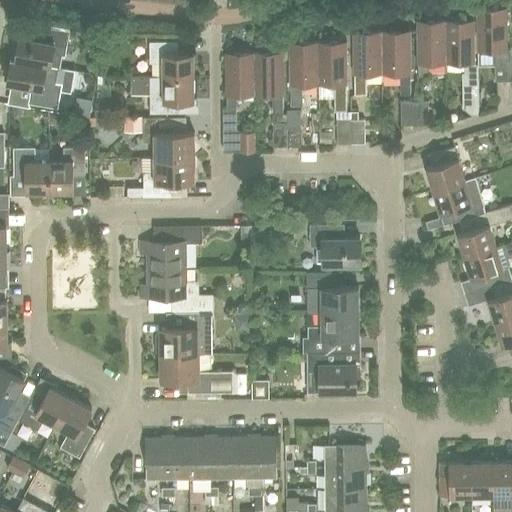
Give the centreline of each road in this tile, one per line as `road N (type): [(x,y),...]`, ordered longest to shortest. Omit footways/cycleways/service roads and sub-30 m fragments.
road 1 (residential): [(130,412),(123,393),(40,345),(36,243),(57,221),(207,211),(238,179)]
road 2 (residential): [(391,408),(130,412)]
road 3 (residential): [(449,426),(440,296),(392,292)]
road 4 (residential): [(238,179),(217,166),(216,33)]
road 5 (residential): [(381,173),(359,164),(254,165),(238,179)]
road 6 (residential): [(511,113),(398,147),(381,173)]
road 7 (residential): [(392,292),(391,195),(381,173)]
